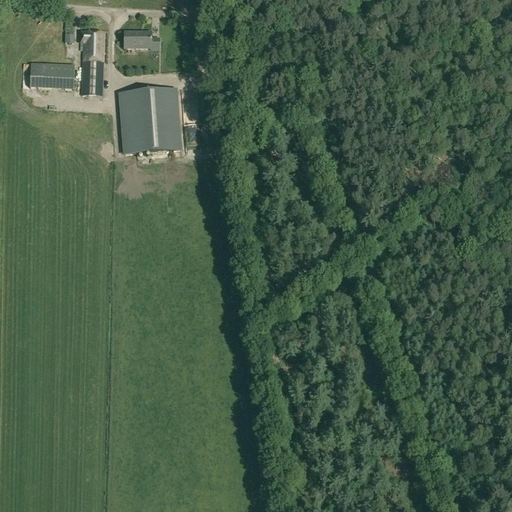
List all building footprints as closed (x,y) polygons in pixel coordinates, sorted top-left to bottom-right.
[(103,98),(104,35),(81,34),(80,45),(84,45),(82,97),(103,98)] [(126,34),(125,52),(160,52),(161,40),(152,40),(153,34),(126,34)] [(66,45),(74,45),(75,35),(66,35),(66,45)] [(78,95),(78,79),(33,79),(33,96),(78,95)] [(121,96),(125,157),(180,152),(175,91),(121,96)] [(157,165),(145,166),(146,175),(157,175),(157,165)]
